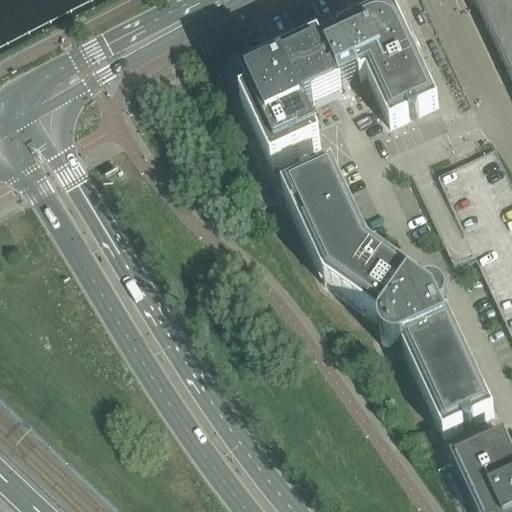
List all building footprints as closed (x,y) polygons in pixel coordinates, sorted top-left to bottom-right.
[(511,0),(466,0),(469,5),(473,3),(510,82),(505,84),(511,99),(511,0)] [(248,102),(240,106),(272,173),(320,150),(303,113),(322,104),(341,95),(339,91),(358,82),(359,85),(366,82),(390,133),(409,124),(416,127),(419,120),(438,111),(401,30),(399,27),(396,24),(393,21),(389,20),(385,19),(381,18),(377,19),(373,20),(337,37),(340,43),(321,52),(318,45),(250,77),(254,84),(242,90),(248,102)] [(441,186),(511,340),(511,196),(496,161),(455,179),(441,186)] [(369,253),(368,252),(332,174),(312,183),(305,181),(302,188),(282,197),(325,290),(381,329),(379,333),(378,337),(378,340),(379,344),(380,348),(383,351),(386,354),(389,355),(392,357),(396,357),(400,357),(404,355),(444,443),(464,434),(471,437),(474,429),(494,420),(448,321),(442,323),(437,312),(438,311),(439,309),(439,307),(438,305),(436,303),(434,303),(432,303),(430,304),(420,297),(424,292),(369,253)] [(260,180),(244,187),(257,215),(273,208),(260,180)] [(511,511),(511,465),(503,446),(454,469),(474,511),(511,511)]
